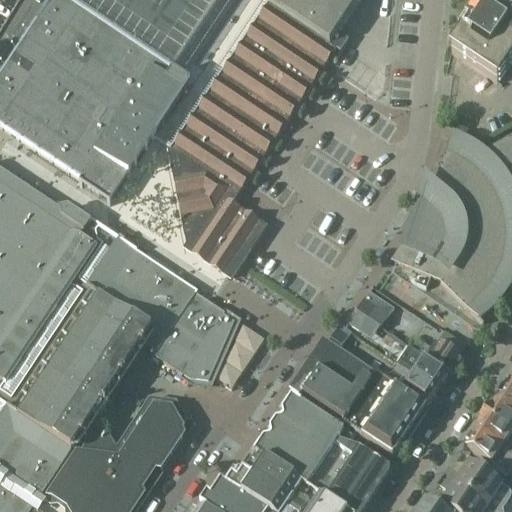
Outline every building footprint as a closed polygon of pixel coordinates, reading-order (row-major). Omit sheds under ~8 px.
[(54,0),(50,7),(167,85),(223,0),(54,0)] [(337,37),(362,0),(273,0),(172,154),(176,157),(194,249),(191,254),(234,283),(268,232),(233,208),(336,54),(340,57),(348,45),(337,37)] [(511,0),(484,0),(486,1),(507,12),(511,3),(511,0)] [(511,14),(507,12),(486,1),(476,15),(473,13),(463,28),(467,30),(449,57),(495,87),(511,61),(511,14)] [(111,210),(129,181),(185,96),(167,85),(50,7),(0,82),(0,131),(82,186),(80,189),(111,210)] [(462,148),(452,144),(433,197),(426,191),(420,206),(405,249),(393,266),(440,285),(482,328),(483,327),(479,322),(489,314),(498,304),(503,298),(509,287),(511,280),(511,143),(482,160),(471,153),(462,148)] [(0,387),(5,391),(95,256),(96,255),(97,254),(98,252),(92,230),(91,229),(68,214),(62,215),(0,174),(0,387)] [(185,382),(190,386),(209,388),(235,328),(224,321),(225,320),(196,301),(196,299),(120,249),(0,428),(0,473),(40,501),(41,500),(72,452),(80,441),(83,443),(85,439),(82,437),(100,411),(102,413),(105,409),(102,407),(120,381),(123,383),(125,379),(122,377),(140,351),(185,382)] [(355,315),(366,323),(379,304),(368,296),(355,315)] [(355,315),(346,327),(367,341),(372,334),(377,337),(380,332),(366,323),(355,315)] [(327,346),(333,351),(338,353),(349,336),(338,329),(327,346)] [(236,392),(262,338),(249,332),(222,385),(236,392)] [(423,350),(417,359),(446,379),(450,382),(461,364),(436,347),(431,355),(423,350)] [(396,368),(437,395),(448,381),(417,359),(406,352),(396,368)] [(384,386),(425,413),(437,396),(396,368),(384,386)] [(351,398),(319,377),(302,402),(344,429),(371,388),(362,382),(351,398)] [(494,404),(511,415),(511,393),(504,389),(494,404)] [(425,415),(396,395),(362,445),(392,464),(425,415)] [(135,511),(143,500),(141,495),(156,473),(161,474),(183,440),(181,436),(187,425),(177,407),(150,403),(117,453),(104,432),(98,431),(81,458),(72,452),(41,500),(53,501),(69,511),(135,511)] [(350,444),(289,403),(279,417),(281,424),(268,443),(261,444),(253,458),(314,498),(335,511),(362,511),(388,473),(362,456),(357,454),(354,458),(346,452),(350,444)] [(484,419),(511,437),(511,434),(511,415),(494,404),(484,419)] [(474,434),(511,459),(511,450),(505,446),(511,437),(484,419),(474,434)] [(490,468),(490,467),(507,478),(511,470),(511,459),(474,434),(463,450),(490,468)] [(263,511),(305,511),(314,498),(253,458),(242,475),(236,471),(226,487),(263,511)] [(459,481),(451,475),(445,484),(487,511),(501,511),(509,501),(509,497),(506,494),(500,490),(501,490),(468,468),(459,481)] [(440,511),(487,511),(445,484),(439,493),(447,498),(439,511),(440,511)] [(208,511),(263,511),(226,487),(225,489),(219,486),(210,500),(206,498),(200,507),(208,511)] [(27,511),(0,494),(0,511),(27,511)] [(335,511),(314,498),(305,511),(335,511)]
